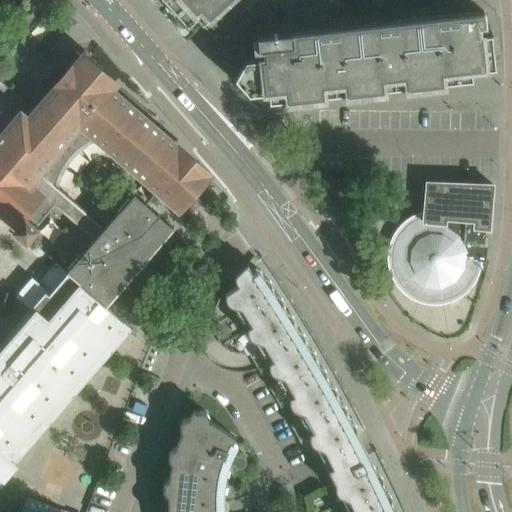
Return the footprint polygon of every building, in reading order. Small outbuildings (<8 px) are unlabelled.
[(163,0),(168,5),(179,18),(234,78),(249,94),(256,94),(268,92),(269,101),(374,90),(435,83),(464,80),(455,0),(163,0)] [(67,272),(105,305),(173,227),(134,194),(104,228),(54,186),(58,175),(63,165),(70,156),(77,148),(87,142),(96,136),(179,207),(209,172),(111,87),(116,81),(84,53),(35,109),(0,78),(0,214),(13,225),(12,226),(26,238),(54,205),(95,240),(67,272)] [(486,262),(493,184),(427,182),(424,216),(420,217),(413,220),(407,224),(406,222),(405,223),(407,225),(399,233),(395,242),(392,241),(392,242),(394,243),(392,253),(392,264),(390,264),(390,265),(392,265),(396,275),(401,284),(400,285),(400,286),(402,285),(410,292),(419,297),(418,299),(420,299),(420,297),(431,299),(441,299),(441,301),(443,301),(442,299),(453,296),(461,290),(462,292),(463,291),(462,289),(469,281),(474,272),(476,273),(476,272),(474,271),(477,261),(486,262)] [(214,313),(214,318),(214,322),(214,326),(216,333),(218,338),(218,339),(221,344),(224,347),(226,349),(229,350),(232,352),(235,353),(238,353),(242,353),(245,352),(248,352),(257,367),(258,369),(269,386),(277,402),(289,422),(299,440),(309,459),(319,453),(319,456),(320,458),(321,460),(322,462),(324,464),(326,465),(328,469),(335,482),(323,488),(333,507),(334,511),(405,511),(399,499),(390,480),(385,469),(382,462),(380,459),(374,446),(373,446),(366,450),(357,434),(364,430),(365,429),(355,409),(345,391),(335,374),(333,371),(324,354),(313,336),(302,318),(291,301),(290,298),(268,265),(259,252),(255,255),(254,256),(237,273),(236,273),(235,275),(235,276),(235,278),(235,279),(238,283),(220,296),(218,301),(216,305),(215,309),(214,313)] [(105,305),(67,272),(64,269),(56,262),(22,301),(30,308),(0,342),(0,485),(18,465),(15,463),(132,327),(114,312),(105,305)] [(164,485),(164,487),(164,489),(164,490),(165,492),(166,494),(168,495),(168,504),(168,511),(167,511),(218,511),(218,503),(217,492),(218,488),(221,470),(222,466),(229,447),(235,437),(210,420),(210,418),(209,416),(208,414),(207,413),(206,412),(204,411),(202,410),(200,410),(198,411),(196,411),(194,410),(189,418),(187,418),(185,418),(184,419),(182,421),(181,423),(180,424),(180,426),(180,428),(181,430),(182,432),(176,447),(174,448),(172,449),(171,450),(170,452),(169,454),(169,456),(169,458),(169,460),(170,461),(171,463),(169,479),(167,480),(166,481),(165,483),(164,485)] [(69,511),(27,496),(20,511),(69,511)]
